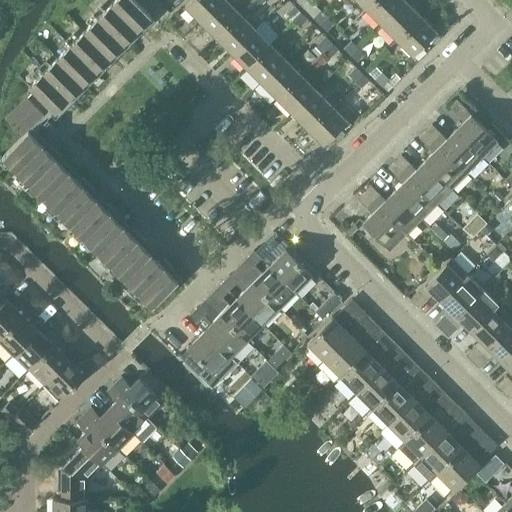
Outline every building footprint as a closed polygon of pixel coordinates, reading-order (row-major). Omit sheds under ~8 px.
[(33,127),(40,119),(52,108),(60,117),(156,21),(135,0),(117,0),(30,87),(35,91),(7,120),(24,137),(3,157),(154,308),(184,278),(33,127)] [(202,22),(224,0),(192,0),(186,6),(202,22)] [(217,37),(241,14),(226,0),(224,0),(202,22),(217,37)] [(310,0),(295,0),(306,10),(313,3),(310,0)] [(358,0),(368,9),(377,0),(358,0)] [(383,25),(406,1),(404,0),(377,0),(368,9),(383,25)] [(398,40),(422,16),(406,1),(383,25),(398,40)] [(313,3),(306,10),(321,25),(328,18),(313,3)] [(295,20),(302,13),(295,6),(288,13),(295,20)] [(302,13),(295,20),(302,27),(310,20),(302,13)] [(241,14),(217,37),(232,53),(256,29),(241,14)] [(422,16),(398,40),(414,56),(437,32),(422,16)] [(328,18),(321,25),(328,32),(335,25),(328,18)] [(256,29),(232,53),(248,68),(271,44),(256,29)] [(326,51),(333,43),(326,37),(319,44),(326,51)] [(352,56),(359,48),(352,41),(345,49),(352,56)] [(333,43),(326,51),(333,58),(340,50),(333,43)] [(263,83),(287,60),(271,44),(248,68),(263,83)] [(359,48),(352,56),(358,63),(366,55),(359,48)] [(348,58),(340,50),(333,58),(341,65),(348,58)] [(294,67),(287,60),(263,83),(278,98),(302,75),(309,67),(302,60),(294,67)] [(356,81),(363,74),(357,68),(350,75),(356,81)] [(383,87),(390,79),(383,73),(376,80),(383,87)] [(363,74),(356,81),(363,88),(370,81),(363,74)] [(302,75),(278,98),(294,114),(317,90),(302,75)] [(317,90),(294,114),(309,129),(332,105),(317,90)] [(456,131),(483,157),(504,136),(493,124),(487,130),(458,100),(451,107),(465,122),(456,131)] [(332,105),(309,129),(325,145),(348,121),(332,105)] [(433,125),(427,132),(468,173),(483,157),(456,131),(448,140),(433,125)] [(468,173),(427,132),(420,138),(434,153),(426,161),(452,188),(468,173)] [(452,188),(426,161),(417,170),(403,155),(396,162),(437,203),(452,188)] [(395,192),(422,218),(437,203),(396,162),(390,169),(404,183),(395,192)] [(372,186),(366,193),(407,234),(422,218),(395,192),(387,201),(372,186)] [(407,234),(366,193),(359,199),(374,214),(364,223),(391,250),(407,234)] [(473,219),(483,228),(488,223),(478,214),(473,219)] [(450,237),(445,242),(455,251),(462,244),(452,234),(450,237)] [(498,245),(488,255),(495,262),(505,252),(498,245)] [(270,267),(296,292),(312,275),(287,250),(270,267)] [(256,266),(263,259),(256,251),(248,258),(256,266)] [(442,301),(469,275),(453,259),(412,300),(419,307),(433,292),(442,301)] [(254,283),(280,308),(296,292),(270,267),(254,283)] [(443,331),(484,290),(469,275),(442,301),(451,310),(437,325),(443,331)] [(223,284),(231,291),(238,284),(230,276),(223,284)] [(263,324),(280,308),(254,283),(238,299),(263,324)] [(224,299),(231,291),(223,284),(216,291),(224,299)] [(473,332),(499,305),(484,290),(443,331),(450,337),(459,328),(464,323),(473,332)] [(325,321),(344,302),(335,293),(316,312),(325,321)] [(0,339),(34,305),(27,298),(17,308),(8,299),(2,306),(0,308),(0,339)] [(263,324),(238,299),(222,315),(247,340),(263,324)] [(0,339),(15,355),(39,330),(31,323),(41,313),(34,305),(0,339)] [(511,318),(499,305),(473,332),(481,341),(467,355),(474,362),(511,323),(511,318)] [(231,356),(247,340),(222,315),(213,324),(198,309),(191,316),(206,331),(231,356)] [(362,324),(370,316),(363,310),(355,317),(362,324)] [(370,316),(362,324),(368,331),(376,323),(370,316)] [(326,360),(351,335),(334,318),(309,343),(326,360)] [(503,362),(511,353),(511,323),(474,362),(480,368),(495,354),(503,362)] [(39,330),(15,355),(30,370),(64,336),(57,328),(47,338),(39,330)] [(231,356),(206,331),(189,348),(190,349),(182,357),(200,376),(209,367),(214,373),(231,356)] [(342,376),(367,351),(351,335),(326,360),(342,376)] [(46,385),(70,361),(62,353),(72,343),(64,336),(30,370),(46,385)] [(394,356),(402,348),(395,342),(388,350),(394,356)] [(277,370),(293,353),(285,345),(269,362),(277,370)] [(402,348),(394,356),(401,363),(408,355),(402,348)] [(358,392),(383,367),(367,351),(342,376),(358,392)] [(70,361),(46,385),(61,401),(75,388),(79,384),(96,367),(87,359),(78,369),(70,361)] [(267,361),(252,376),(264,389),(280,373),(267,361)] [(214,373),(209,367),(200,376),(206,382),(214,373)] [(374,409),(399,383),(383,367),(358,392),(374,409)] [(426,388),(434,381),(428,374),(420,382),(426,388)] [(504,392),(511,384),(511,380),(508,376),(497,386),(504,392)] [(115,384),(149,418),(165,403),(141,378),(133,387),(123,377),(115,384)] [(434,381),(426,388),(433,395),(441,387),(434,381)] [(399,383),(374,409),(390,425),(415,399),(399,383)] [(158,427),(149,418),(115,384),(108,392),(118,402),(110,409),(134,433),(143,442),(158,427)] [(267,394),(261,399),(266,405),(272,399),(267,394)] [(406,441),(432,416),(415,399),(390,425),(406,441)] [(12,419),(19,412),(11,404),(3,411),(12,419)] [(459,421),(466,413),(460,406),(452,414),(459,421)] [(23,407),(19,412),(12,419),(28,435),(39,423),(23,407)] [(134,433),(110,409),(102,417),(92,407),(85,415),(119,449),(134,433)] [(466,413),(459,421),(465,427),(473,419),(466,413)] [(119,449),(85,415),(77,422),(87,432),(79,440),(85,447),(86,446),(103,464),(119,449)] [(400,447),(416,463),(448,432),(432,416),(406,441),(400,447)] [(432,479),(438,473),(464,448),(448,432),(416,463),(432,479)] [(492,454),(499,446),(492,439),(485,447),(492,454)] [(183,450),(193,460),(199,453),(190,444),(183,450)] [(60,499),(89,499),(89,478),(103,464),(86,446),(85,447),(64,468),(64,485),(60,485),(60,499)] [(464,448),(438,473),(455,490),(480,465),(464,448)] [(186,466),(193,460),(183,450),(176,457),(186,466)] [(487,483),(504,466),(506,464),(497,455),(478,474),(487,483)] [(171,481),(176,476),(167,466),(161,472),(171,481)] [(162,491),(153,483),(147,489),(156,497),(162,491)] [(54,511),(102,511),(103,511),(89,511),(89,499),(60,499),(55,498),(54,511)] [(497,511),(511,511),(511,507),(507,503),(497,511)]
